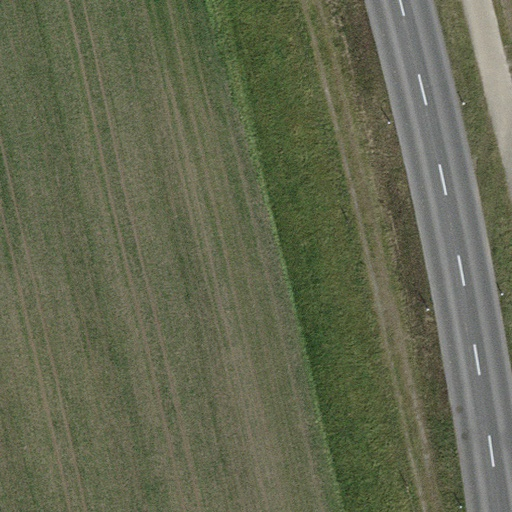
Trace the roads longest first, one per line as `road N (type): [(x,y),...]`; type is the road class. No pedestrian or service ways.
road 1 (track): [(435,511),(376,237),(309,0)]
road 2 (tertiary): [(401,0),(504,511)]
road 3 (track): [(511,118),(480,0)]
